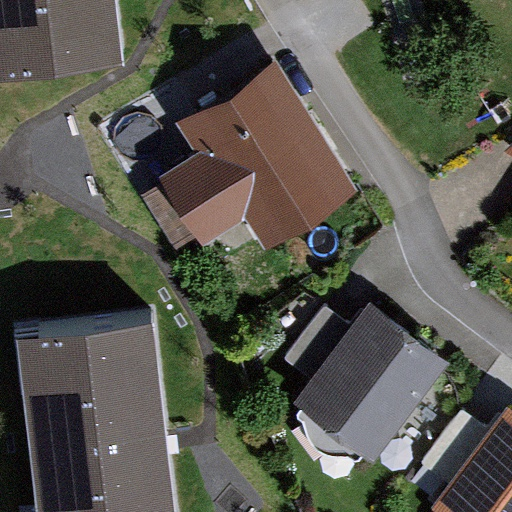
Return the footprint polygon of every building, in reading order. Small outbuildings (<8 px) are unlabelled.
[(0,0),(0,9),(83,0),(0,0)] [(298,70),(180,127),(242,255),(361,197),(298,70)] [(511,203),(500,224),(511,230),(511,203)] [(295,390),(376,450),(451,349),(370,289),(295,390)] [(432,495),(454,511),(511,511),(511,396),(508,394),(432,495)]
